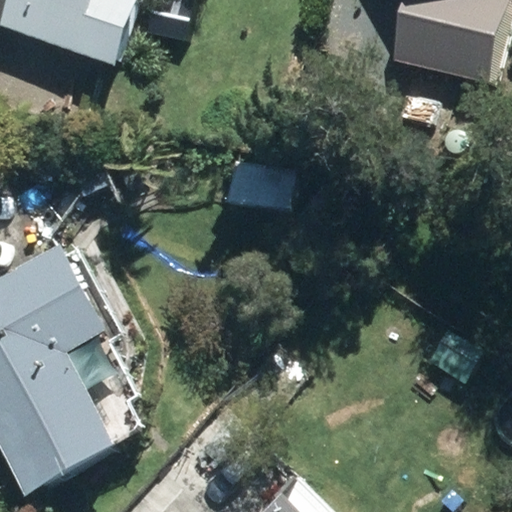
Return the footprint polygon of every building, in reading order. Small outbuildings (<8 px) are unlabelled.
[(0,0),(0,104),(0,103),(107,141),(126,86),(46,58),(40,73),(0,58),(0,36),(1,33),(123,77),(148,5),(133,0),(0,0)] [(198,43),(207,3),(193,0),(160,0),(153,33),(198,43)] [(423,0),(407,71),(502,93),(511,50),(511,1),(505,0),(423,0)] [(139,105),(135,132),(162,136),(166,109),(139,105)] [(76,177),(89,208),(115,197),(102,166),(76,177)] [(239,170),(232,215),(298,224),(304,180),(239,170)] [(325,194),(300,229),(326,248),(351,214),(325,194)] [(121,352),(76,266),(0,306),(0,445),(35,511),(48,511),(128,470),(78,376),(121,352)] [(213,376),(192,400),(183,393),(150,431),(175,453),(177,449),(229,390),(213,376)] [(323,511),(306,495),(289,511),(323,511)]
